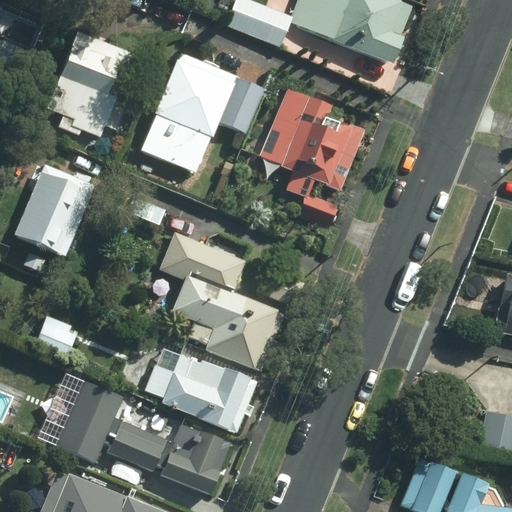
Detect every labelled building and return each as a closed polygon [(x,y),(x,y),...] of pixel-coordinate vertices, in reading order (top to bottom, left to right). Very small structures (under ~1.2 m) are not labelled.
[(107,21),(116,0),(76,0),(73,6),(107,21)] [(287,19),(240,0),(233,0),(223,27),(274,48),(287,19)] [(297,0),(287,24),(390,68),(402,42),(396,40),(409,11),(383,0),(297,0)] [(229,5),(219,1),(214,14),(224,18),(229,5)] [(46,20),(0,3),(0,28),(5,30),(3,37),(30,47),(31,42),(37,44),(46,20)] [(131,59),(75,35),(44,112),(60,119),(56,130),(76,139),(79,133),(97,140),(112,105),(103,101),(109,86),(119,90),(131,59)] [(234,79),(177,55),(131,172),(166,186),(173,169),(191,176),(205,142),(208,143),(234,79)] [(261,91),(235,80),(218,126),(243,137),(261,91)] [(328,111),(284,91),(256,160),(291,174),(283,193),(305,202),(312,185),(338,195),(363,133),(348,127),(346,131),(324,123),(328,111)] [(91,190),(40,168),(10,239),(62,260),(91,190)] [(301,202),(295,217),(326,230),(336,208),(308,196),(305,204),(301,202)] [(162,213),(126,198),(118,214),(156,230),(162,213)] [(231,297),(243,265),(172,234),(156,272),(182,283),(168,316),(191,326),(184,340),(204,349),(202,354),(257,377),(282,319),(231,297)] [(41,262),(27,256),(22,268),(36,274),(41,262)] [(303,287),(264,270),(255,294),(293,311),(303,287)] [(500,333),(511,335),(511,274),(503,272),(494,321),(502,323),(500,333)] [(44,319),(32,349),(64,363),(74,339),(66,335),(69,329),(44,319)] [(161,401),(159,407),(233,437),(254,386),(199,364),(198,367),(160,350),(142,394),(161,401)] [(511,417),(485,411),(479,444),(511,449),(511,417)] [(101,465),(112,440),(75,425),(65,450),(101,465)] [(208,500),(229,449),(178,428),(174,439),(161,434),(146,471),(160,476),(159,479),(173,485),(168,498),(196,510),(201,497),(208,500)] [(484,484),(418,458),(400,504),(418,511),(511,511),(511,507),(477,503),(484,484)] [(162,511),(65,472),(64,475),(54,471),(36,511),(162,511)]
